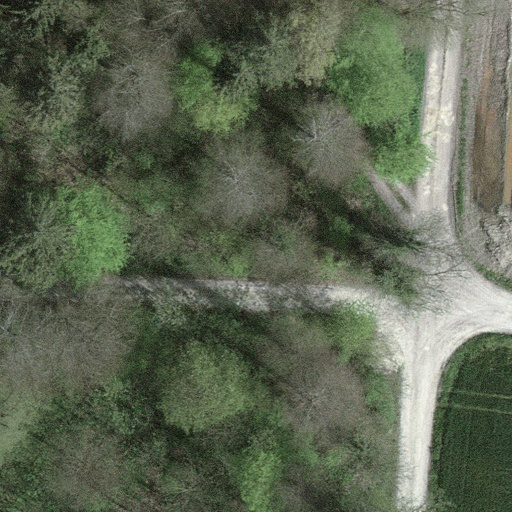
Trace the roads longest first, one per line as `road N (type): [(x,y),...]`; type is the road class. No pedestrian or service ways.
road 1 (track): [(430,305),(0,275)]
road 2 (track): [(247,0),(284,46),(430,305)]
road 3 (track): [(430,305),(456,0)]
road 4 (track): [(416,511),(430,305)]
